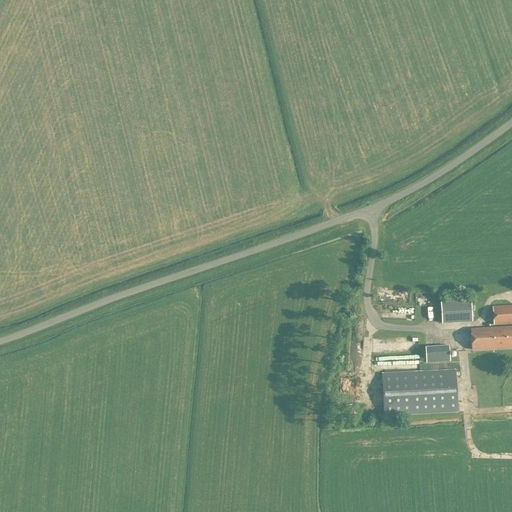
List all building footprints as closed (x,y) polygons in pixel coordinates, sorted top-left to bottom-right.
[(470,299),(439,301),(440,321),(471,319),(470,299)] [(398,315),(411,315),(411,302),(377,302),(376,314),(389,314),(389,308),(398,308),(398,315)] [(511,324),(469,327),(470,348),(511,345),(511,303),(491,305),(492,323),(511,321),(511,324)] [(415,332),(385,333),(385,348),(416,347),(415,332)] [(448,344),(424,345),(425,360),(449,359),(448,344)] [(383,365),(416,366),(416,353),(383,352),(383,365)] [(383,413),(456,410),(454,368),(381,372),(383,413)]
